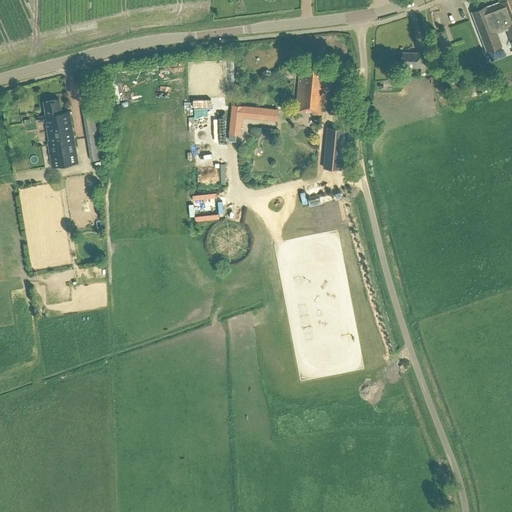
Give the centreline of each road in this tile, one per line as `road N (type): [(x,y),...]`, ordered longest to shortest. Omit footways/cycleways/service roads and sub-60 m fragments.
road 1 (unclassified): [(465,511),(383,267),(358,154),(358,16)]
road 2 (tertiary): [(0,78),(144,42),(358,16)]
